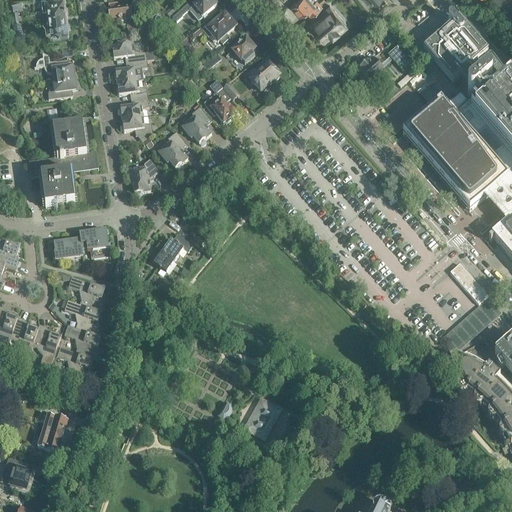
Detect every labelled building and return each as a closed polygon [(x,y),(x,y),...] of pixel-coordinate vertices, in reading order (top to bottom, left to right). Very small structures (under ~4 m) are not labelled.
[(47,6),(47,10),(64,7),(64,4),(66,3),(65,0),(41,0),(42,7),(47,6)] [(202,0),(192,9),(189,11),(199,22),(203,18),(204,20),(207,17),(206,16),(217,6),(215,4),(217,3),(214,0),(202,0)] [(303,11),(305,13),(307,12),(311,16),(315,13),(319,9),(322,7),(316,0),(315,2),(313,0),(296,0),(291,5),(292,6),(292,7),(294,9),(295,9),(300,14),(303,11)] [(474,9),(478,14),(484,8),(480,3),(474,9)] [(176,23),(182,18),(189,11),(192,9),(188,4),(172,19),(176,23)] [(165,13),(169,19),(179,10),(174,5),(165,13)] [(107,13),(109,12),(109,17),(108,18),(108,21),(110,22),(110,24),(131,20),(130,8),(129,6),(120,7),(120,9),(107,11),(107,13)] [(340,33),(348,27),(330,6),(322,13),(325,16),(311,28),(317,34),(317,36),(319,38),(320,38),(323,41),(330,35),(332,37),(339,31),(340,33)] [(66,19),(68,19),(67,11),(65,11),(64,7),(47,10),(47,13),(43,14),(44,22),(49,21),(66,19)] [(211,37),(218,44),(220,42),(223,46),(230,40),(226,36),(236,28),(235,27),(235,25),(232,22),(230,22),(230,21),(225,16),(223,16),(219,20),(206,31),(204,33),(200,28),(189,38),(193,43),(203,34),(208,39),(211,37)] [(511,82),(510,80),(495,94),(489,87),(491,85),(491,82),(490,80),(487,78),(485,79),(483,80),(472,68),(488,54),(459,20),(456,22),(454,19),(452,18),(451,18),(450,19),(449,20),(448,22),(449,23),(452,27),(423,51),(452,85),(459,79),(470,91),(469,92),(468,94),(472,97),(480,95),(469,107),(459,99),(453,106),(442,93),(419,113),(396,131),(469,216),(485,200),(493,209),(506,224),(491,237),(511,261),(511,82)] [(66,23),(66,19),(49,21),(44,22),(42,22),(45,26),(46,33),(60,31),(61,38),(68,37),(67,30),(69,30),(68,22),(66,23)] [(13,27),(16,49),(24,48),(21,26),(13,27)] [(129,36),(138,35),(136,26),(128,27),(129,36)] [(242,62),(244,65),(254,57),(252,54),(255,50),(246,40),(232,52),(241,63),(242,62)] [(177,48),(180,52),(188,45),(185,41),(177,48)] [(129,59),(130,65),(147,63),(146,55),(134,53),(133,46),(112,49),(113,54),(111,54),(112,60),(113,60),(114,61),(129,59)] [(375,90),(378,93),(392,80),(388,76),(385,78),(380,72),(392,61),(404,75),(413,67),(397,48),(388,57),(390,59),(381,66),(374,58),(366,65),(365,64),(360,69),(361,70),(357,73),(362,80),(360,81),(360,84),(363,87),(363,88),(366,89),(368,87),(373,92),(375,90)] [(48,83),(75,80),(75,78),(74,78),(73,75),(75,75),(74,68),(69,68),(68,62),(50,65),(49,58),(43,59),(43,55),(42,55),(43,60),(42,61),(40,61),(39,62),(38,63),(37,64),(37,65),(36,66),(36,67),(36,68),(36,69),(34,70),(44,69),(44,70),(44,71),(45,72),(45,73),(46,73),(47,74),(48,75),(50,76),(51,76),(53,76),(54,82),(48,83)] [(218,55),(204,67),(208,71),(222,60),(218,55)] [(490,55),(475,67),(484,78),(487,75),(494,84),(495,84),(496,84),(505,76),(506,75),(506,73),(492,56),(491,55),(490,55)] [(280,77),(278,77),(278,75),(277,74),(275,73),(269,66),(268,66),(267,65),(267,64),(266,63),(264,62),(254,71),(253,71),(247,76),(251,81),(250,82),(261,94),(263,92),(265,93),(267,93),(269,91),(270,89),(269,87),(274,82),(277,81),(278,80),(278,78),(280,78),(280,77)] [(114,75),(115,80),(116,80),(117,85),(138,82),(137,75),(148,71),(147,63),(130,65),(130,71),(115,73),(115,74),(114,75)] [(412,84),(423,99),(433,92),(422,77),(412,84)] [(74,82),(76,81),(75,80),(48,83),(48,84),(54,83),(55,89),(52,90),(51,90),(51,91),(50,91),(49,93),(48,94),(48,95),(48,96),(48,97),(48,98),(48,102),(73,98),(72,92),(77,91),(76,84),(74,85),(74,82)] [(139,89),(138,82),(117,85),(118,91),(116,91),(117,96),(118,96),(119,97),(134,95),(135,101),(148,100),(146,90),(139,89)] [(224,91),(223,90),(218,84),(211,89),(217,96),(204,106),(214,119),(216,117),(223,126),(225,125),(226,125),(231,121),(230,120),(234,117),(225,105),(231,100),(224,91)] [(223,90),(224,91),(231,100),(233,102),(238,98),(228,86),(223,90)] [(202,98),(198,94),(192,99),(196,104),(202,98)] [(119,111),(120,116),(121,116),(122,122),(143,119),(142,112),(149,109),(148,100),(135,101),(135,108),(120,110),(120,111),(119,111)] [(205,142),(205,141),(212,136),(205,128),(205,125),(203,125),(202,125),(208,120),(212,124),(200,109),(192,116),(194,119),(182,129),(192,141),(193,139),(199,146),(200,146),(201,146),(201,147),(202,147),(203,147),(204,146),(205,146),(205,145),(206,145),(206,144),(206,143),(206,142),(205,142)] [(144,126),(143,119),(122,122),(123,127),(121,127),(122,133),(123,132),(123,134),(139,131),(139,138),(143,143),(142,144),(153,136),(151,127),(144,126)] [(44,189),(45,199),(44,199),(45,199),(46,209),(75,205),(74,205),(72,195),(73,195),(72,195),(71,185),(72,185),(71,185),(70,175),(71,175),(71,174),(84,173),(98,171),(99,171),(96,155),(90,156),(87,156),(82,125),(53,129),(57,161),(30,164),(32,180),(41,179),(42,179),(44,189),(43,189),(44,189)] [(181,166),(188,161),(181,153),(182,150),(179,150),(184,145),(188,149),(176,134),(168,141),(170,144),(158,154),(168,165),(170,164),(175,171),(176,171),(177,171),(178,172),(179,172),(180,172),(181,171),(182,170),(182,169),(182,168),(182,167),(181,166)] [(129,172),(131,187),(133,187),(135,195),(135,196),(136,197),(137,198),(138,198),(139,199),(140,198),(141,198),(142,197),(142,196),(142,195),(142,194),(151,193),(149,183),(151,181),(149,180),(149,179),(153,178),(154,184),(154,178),(160,173),(150,161),(144,166),(144,170),(129,172)] [(191,227),(187,232),(192,236),(196,231),(191,227)] [(110,259),(106,232),(88,234),(89,240),(80,241),(54,245),(55,254),(56,254),(57,262),(82,259),(83,267),(110,264),(110,259)] [(160,251),(159,251),(175,263),(183,251),(188,254),(193,247),(178,236),(173,243),(171,241),(164,250),(162,249),(160,251)] [(193,237),(189,243),(198,249),(202,243),(193,237)] [(0,266),(5,268),(4,268),(15,272),(16,271),(15,270),(17,266),(18,265),(16,264),(15,257),(16,258),(20,248),(0,241),(0,266)] [(153,265),(166,275),(175,263),(159,251),(159,252),(158,254),(160,256),(158,259),(156,258),(152,264),(154,265),(153,265)] [(457,268),(450,274),(478,307),(479,307),(485,301),(488,299),(488,298),(465,272),(464,272),(459,266),(457,268)] [(57,281),(62,279),(62,278),(64,278),(65,282),(69,282),(70,279),(58,274),(56,276),(57,281)] [(79,293),(81,303),(80,306),(100,313),(101,308),(102,309),(102,307),(101,307),(99,300),(100,299),(100,300),(101,300),(104,290),(72,279),(68,289),(79,293)] [(164,280),(159,289),(169,295),(174,287),(164,280)] [(77,326),(76,330),(96,337),(98,332),(98,331),(97,330),(95,323),(96,323),(96,324),(97,324),(100,314),(101,314),(100,314),(100,313),(80,306),(80,307),(64,301),(62,307),(66,308),(64,313),(75,316),(77,326)] [(0,338),(0,339),(0,338),(0,350),(6,353),(10,341),(17,320),(8,317),(7,318),(8,318),(7,319),(2,313),(3,311),(2,311),(0,310),(0,338)] [(18,321),(17,321),(18,320),(17,320),(10,341),(14,342),(21,350),(17,361),(27,364),(33,349),(32,349),(38,331),(29,328),(28,329),(29,330),(28,330),(23,324),(24,323),(23,322),(23,323),(18,321)] [(93,361),(96,363),(96,361),(98,357),(98,356),(97,355),(95,348),(96,347),(96,348),(97,349),(100,339),(96,337),(76,330),(68,327),(64,337),(75,341),(77,351),(75,355),(93,361)] [(39,328),(38,331),(32,349),(33,349),(37,350),(43,358),(39,368),(49,372),(54,358),(57,349),(61,339),(51,336),(50,337),(51,337),(50,338),(45,332),(46,330),(45,330),(40,329),(40,328),(39,328)] [(511,338),(494,354),(511,374),(511,338)] [(89,371),(93,361),(75,355),(57,349),(54,358),(57,359),(67,363),(69,373),(68,378),(88,385),(89,384),(88,383),(90,379),(91,378),(89,377),(88,370),(89,371)] [(509,447),(511,453),(511,452),(511,386),(505,380),(495,371),(491,368),(490,367),(490,368),(485,364),(486,364),(484,363),(474,357),(466,353),(455,358),(449,361),(460,383),(458,387),(457,388),(457,389),(457,390),(458,391),(458,392),(458,393),(459,393),(464,397),(471,402),(479,409),(485,416),(491,423),(497,431),(501,439),(505,448),(505,449),(509,447)] [(232,410),(231,407),(226,404),(223,410),(221,412),(218,418),(223,421),(227,420),(230,417),(232,414),(232,410)] [(261,432),(271,414),(264,411),(261,416),(263,417),(259,424),(257,423),(254,428),(261,432)] [(40,440),(37,449),(58,455),(60,447),(65,449),(69,433),(64,432),(66,425),(66,419),(61,418),(58,422),(47,418),(42,434),(37,432),(35,438),(40,440)] [(10,488),(25,492),(26,492),(27,490),(28,490),(30,484),(28,484),(31,475),(15,470),(10,488)]
